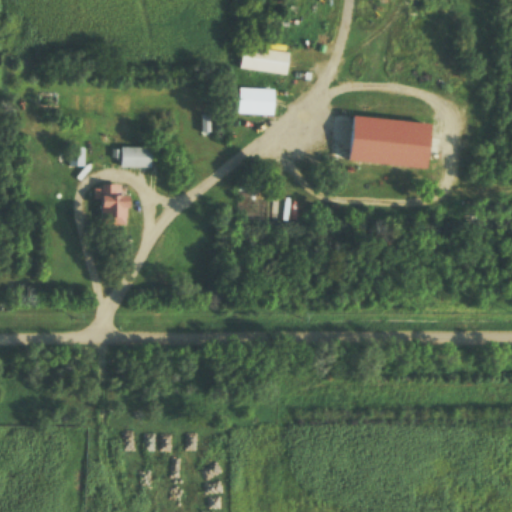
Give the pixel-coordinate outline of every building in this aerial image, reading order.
[(285,28),(286,19),(276,17),(274,26),(285,28)] [(236,71),(283,77),(286,54),(240,48),(236,71)] [(270,115),(270,93),(236,93),(236,115),(270,115)] [(66,149),(66,168),(82,168),(82,149),(66,149)] [(148,169),(148,149),(117,149),(117,169),(148,169)] [(124,226),(124,186),(98,186),(98,226),(124,226)]
